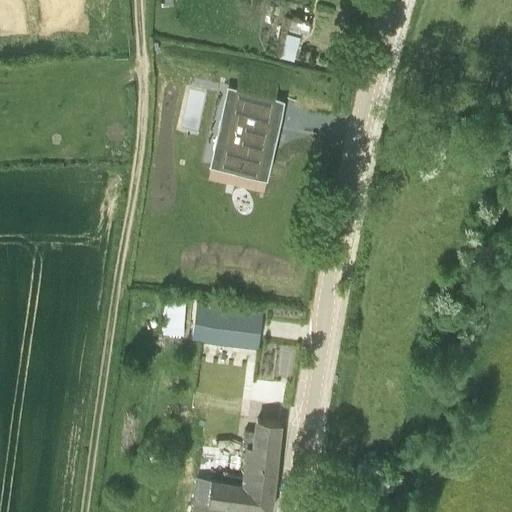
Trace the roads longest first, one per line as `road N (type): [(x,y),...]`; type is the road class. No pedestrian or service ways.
road 1 (tertiary): [(293,511),(327,277),(392,0)]
road 2 (track): [(138,0),(141,128),(83,511)]
